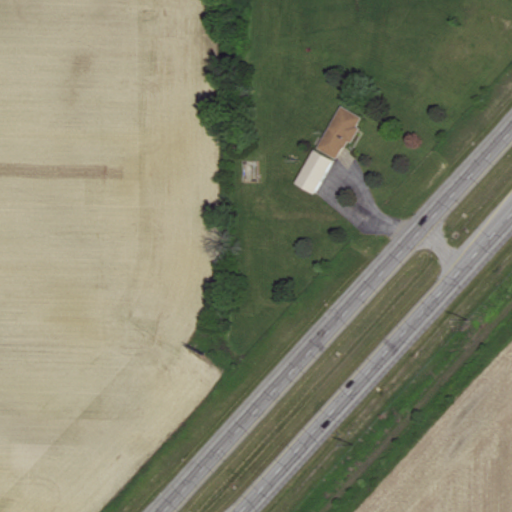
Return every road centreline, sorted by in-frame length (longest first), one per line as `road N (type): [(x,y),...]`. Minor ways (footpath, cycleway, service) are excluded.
road 1 (primary): [(511,126),(158,511)]
road 2 (primary): [(241,511),(511,216)]
